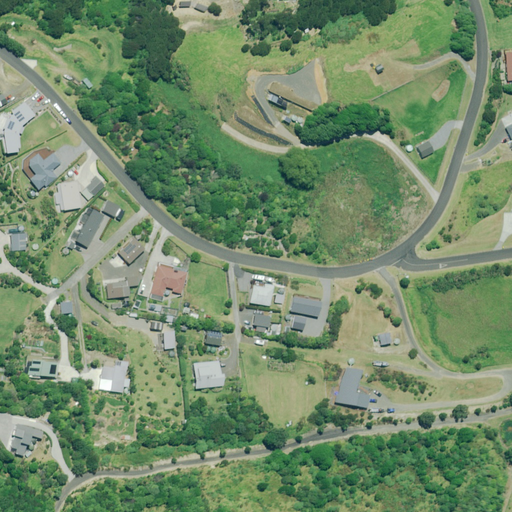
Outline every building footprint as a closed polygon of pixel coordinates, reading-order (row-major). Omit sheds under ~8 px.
[(0,139),(3,139),(4,153),(17,152),(17,148),(19,148),(18,134),(21,135),(24,128),(21,127),(24,123),(34,115),(25,102),(8,114),(2,113),(0,116),(0,139)] [(433,152),(428,141),(417,147),(423,157),(433,152)] [(44,185),(46,187),(48,184),(49,185),(54,182),(53,181),(57,178),(53,173),(53,169),(60,163),(53,153),(43,161),(38,154),(29,161),(29,165),(36,174),(30,179),(38,190),(44,185)] [(104,185),(96,177),(86,188),(94,196),(104,185)] [(55,192),(58,213),(66,211),(65,210),(81,207),(77,182),(59,185),(60,191),(55,192)] [(119,206),(108,201),(102,211),(114,217),(119,206)] [(83,213),(71,237),(76,240),(75,242),(86,249),(104,216),(92,210),(89,216),(83,213)] [(11,251),(25,250),(25,241),(27,241),(27,233),(10,234),(11,251)] [(143,249),(133,238),(118,253),(128,264),(143,249)] [(178,268),(158,263),(149,298),(161,301),(165,287),(173,289),(173,292),(181,294),(187,271),(178,268)] [(127,286),(137,285),(141,278),(141,276),(126,278),(110,280),(110,283),(106,284),(107,299),(128,296),(127,286)] [(273,285),(264,284),(263,287),(253,286),(250,303),(270,306),(273,285)] [(72,313),(71,302),(60,303),(61,314),(72,313)] [(162,306),(150,304),(149,310),(161,312),(162,306)] [(270,317),(255,314),(252,331),(264,333),(265,327),(268,327),(270,317)] [(168,332),(168,329),(162,330),(163,349),(174,348),(173,332),(168,332)] [(221,333),(205,330),(203,343),(220,346),(221,333)] [(391,343),(389,333),(373,336),(375,346),(391,343)] [(57,377),(58,359),(38,357),(38,362),(31,361),(30,366),(27,365),(26,375),(57,377)] [(122,392),(125,363),(113,361),(113,363),(103,362),(101,379),(111,380),(110,391),(122,392)] [(218,374),(216,361),(192,364),(194,389),(221,386),(220,374),(218,374)] [(358,372),(343,369),(338,395),(337,394),(335,402),(367,408),(370,396),(354,393),(358,372)] [(31,435),(14,429),(12,435),(14,436),(11,447),(17,449),(15,454),(23,456),(26,445),(28,446),(31,435)]
